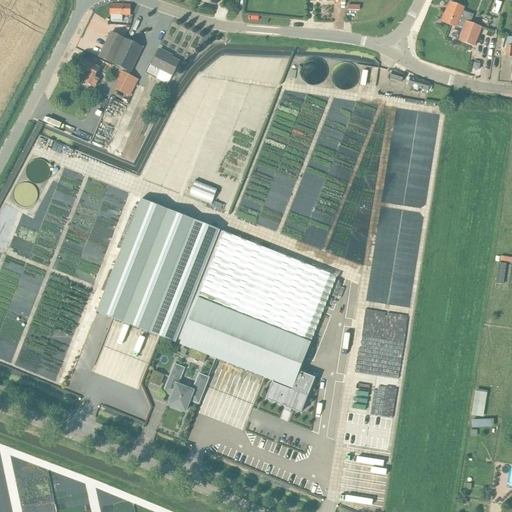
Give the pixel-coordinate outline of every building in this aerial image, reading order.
[(446,11),(442,22),(456,27),(457,26),(464,28),(459,40),(474,46),(481,28),(470,24),(473,15),(468,13),(463,11),(464,8),(460,6),(451,3),(447,12),(446,11)] [(111,20),(118,20),(122,20),(122,15),(130,15),(130,5),(110,5),(110,15),(111,15),(111,20)] [(111,33),(99,57),(113,64),(124,39),(111,33)] [(130,72),(142,48),(124,39),(113,64),(130,72)] [(150,64),(146,73),(156,78),(161,70),(172,75),(179,61),(168,56),(169,54),(160,49),(152,65),(150,64)] [(89,84),(95,88),(99,79),(94,77),(99,68),(85,61),(80,71),(86,74),(82,81),(83,82),(84,84),(87,85),(89,84)] [(392,71),(390,77),(402,81),(404,75),(392,71)] [(125,74),(118,90),(130,96),(138,80),(125,74)] [(430,84),(408,77),(406,85),(408,85),(407,86),(412,87),(411,90),(417,92),(418,88),(428,91),(428,90),(430,90),(432,86),(429,85),(430,84)] [(195,181),(189,195),(211,204),(217,190),(195,181)] [(180,345),(180,344),(273,381),(266,400),(285,407),(284,410),(291,413),(292,410),(301,413),(315,378),(299,372),(303,363),(337,277),(224,232),(141,199),(96,312),(180,345)] [(498,263),(496,283),(503,284),(505,263),(498,263)] [(166,388),(174,391),(169,405),(185,412),(190,400),(198,404),(208,378),(199,375),(193,391),(177,385),(184,369),(175,365),(166,388)] [(152,370),(148,382),(160,386),(164,374),(152,370)] [(350,457),(345,493),(372,497),(374,483),(365,482),(367,472),(375,473),(376,468),(363,466),(364,462),(359,461),(359,464),(353,464),(354,457),(350,457)]
